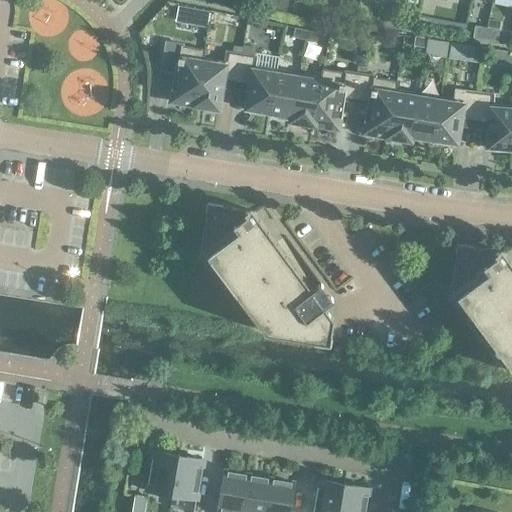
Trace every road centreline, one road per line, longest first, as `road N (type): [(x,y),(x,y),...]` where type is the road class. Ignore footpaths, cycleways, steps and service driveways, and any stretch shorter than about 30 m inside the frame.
road 1 (residential): [(511,215),(0,135)]
road 2 (residential): [(156,424),(394,466),(387,511)]
